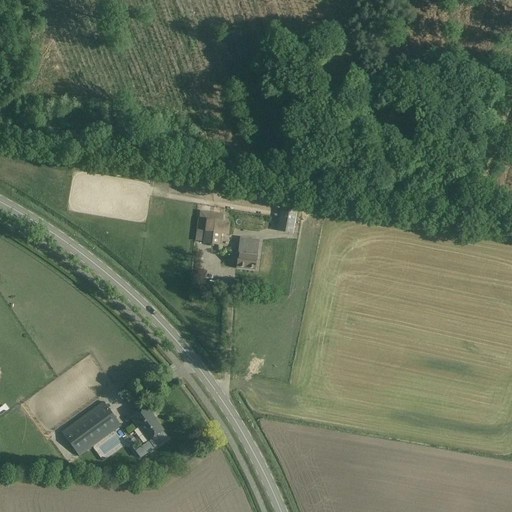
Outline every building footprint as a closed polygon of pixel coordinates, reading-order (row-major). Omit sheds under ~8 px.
[(280,210),(276,233),(293,236),(296,213),(280,210)] [(230,223),(223,222),(207,220),(197,219),(196,231),(205,232),(204,244),(220,246),(221,234),(228,235),(230,223)] [(255,270),(258,247),(259,240),(241,238),(239,254),(237,268),(255,270)] [(80,456),(113,432),(121,426),(104,402),(62,433),(80,456)] [(149,441),(155,437),(163,431),(151,414),(155,412),(150,405),(132,418),(149,441)] [(99,447),(105,459),(132,445),(125,433),(99,447)]
